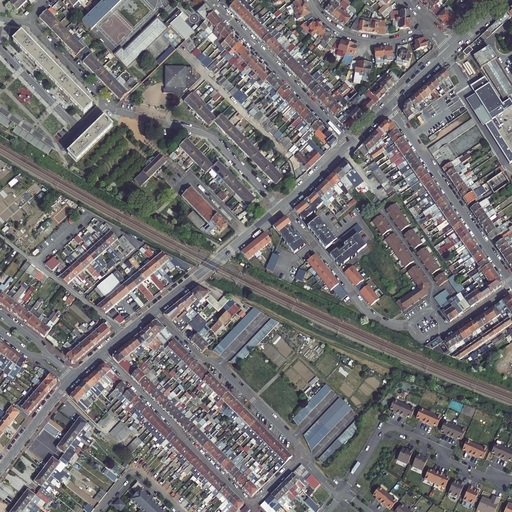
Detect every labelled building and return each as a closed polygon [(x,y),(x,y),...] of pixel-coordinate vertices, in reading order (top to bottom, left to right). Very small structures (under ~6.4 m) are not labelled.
[(16,0),(13,0),(9,4),(17,12),(22,6),(16,0)] [(78,2),(76,0),(66,0),(71,5),(69,8),(72,11),(75,9),(73,7),(78,2)] [(105,0),(83,22),(91,30),(122,0),(105,0)] [(237,0),(229,8),(233,12),(244,2),(244,1),(242,0),(237,0)] [(325,11),(332,16),(339,6),(339,5),(334,1),(333,0),(327,0),(326,1),(331,5),(325,11)] [(380,0),(379,1),(384,7),(378,12),(381,15),(383,13),(390,8),(387,4),(392,0),(380,0)] [(429,0),(423,6),(427,9),(428,8),(434,14),(439,9),(440,7),(433,1),(433,0),(429,0)] [(470,0),(464,6),(472,14),(487,0),(470,0)] [(294,13),(302,8),(303,10),(307,8),(308,8),(306,4),(305,4),(304,3),(302,2),(301,3),(300,1),(298,2),(298,1),(295,3),(293,5),(290,6),(290,7),(286,8),(290,16),(294,13)] [(233,12),(237,17),(244,10),(248,6),(244,2),(233,12)] [(241,21),(248,14),(253,9),(255,8),(251,4),(248,6),(244,10),(237,17),(241,21)] [(214,14),(206,6),(197,14),(205,22),(214,14)] [(339,6),(332,16),(338,21),(346,11),(339,6)] [(443,13),(439,9),(434,14),(443,23),(446,19),(447,20),(453,14),(453,13),(454,12),(448,7),(443,13)] [(294,13),(298,20),(304,17),(307,22),(312,18),(310,14),(307,8),(303,10),(302,8),(294,13)] [(392,11),(390,8),(383,13),(381,15),(383,18),(386,16),(392,11)] [(511,15),(511,8),(506,14),(508,16),(506,18),(504,16),(502,17),(505,22),(511,15)] [(45,25),(53,17),(56,14),(51,9),(47,11),(39,18),(45,25)] [(241,21),(245,25),(253,18),(257,14),(255,11),(253,9),(248,14),(241,21)] [(346,11),(338,21),(344,26),(352,16),(346,11)] [(409,12),(399,12),(393,12),(393,16),(392,17),(392,20),(395,20),(404,20),(404,22),(410,22),(410,17),(408,17),(409,12)] [(115,56),(127,68),(167,29),(171,26),(185,41),(188,38),(194,32),(185,22),(188,19),(183,14),(181,16),(178,13),(164,26),(158,19),(124,52),(124,51),(122,49),(115,56)] [(199,38),(200,36),(218,19),(214,14),(205,22),(196,31),(199,34),(197,36),(199,38)] [(459,19),(453,14),(447,20),(446,19),(443,23),(442,23),(445,26),(446,26),(447,26),(449,26),(450,26),(451,27),(459,19)] [(51,31),(59,23),(53,17),(45,25),(51,31)] [(368,33),(369,24),(370,21),(361,19),(358,17),(350,29),(354,31),(357,31),(359,32),(368,33)] [(502,17),(482,35),(486,40),(505,22),(502,17)] [(245,25),(249,29),(257,22),(253,18),(245,25)] [(249,29),(253,33),(261,26),(264,23),(260,18),(257,22),(249,29)] [(319,30),(322,27),(322,26),(320,25),(319,25),(317,23),(316,25),(313,23),(315,21),(312,18),(307,22),(300,26),(310,35),(311,36),(312,35),(317,29),(319,30)] [(148,27),(124,51),(124,52),(158,19),(157,19),(148,27)] [(205,41),(223,24),(218,19),(200,36),(205,41)] [(409,29),(410,22),(404,22),(404,20),(395,20),(395,29),(395,30),(398,31),(398,29),(399,29),(409,29)] [(369,24),(368,33),(376,34),(380,35),(384,35),(385,35),(384,28),(384,22),(370,21),(369,24)] [(65,30),(59,23),(51,31),(57,37),(65,30)] [(228,29),(223,24),(205,41),(210,47),(215,42),(228,29)] [(253,33),(257,37),(264,31),(261,26),(253,33)] [(63,43),(74,33),(68,27),(65,30),(57,37),(63,43)] [(264,31),(257,37),(261,42),(269,34),(273,31),(268,27),(264,31)] [(317,41),(319,42),(325,35),(324,35),(326,31),(322,27),(319,30),(317,29),(312,35),(318,40),(317,41)] [(127,68),(128,69),(168,30),(167,29),(127,68)] [(228,29),(215,42),(220,48),(234,34),(228,29)] [(265,46),(273,38),(271,37),(275,33),(273,31),(269,34),(261,42),(265,46)] [(325,46),(330,50),(331,49),(336,39),(334,37),(332,39),(329,37),(330,34),(329,33),(327,31),(326,31),(324,35),(325,35),(319,42),(320,43),(321,42),(322,43),(320,45),(323,49),(325,46)] [(13,42),(22,51),(40,69),(83,114),(92,106),(22,33),(21,34),(16,39),(13,42)] [(80,40),(74,33),(63,43),(70,50),(78,42),(80,40)] [(265,46),(269,50),(276,42),(275,41),(281,35),(278,33),(273,38),(265,46)] [(221,50),(223,52),(236,40),(234,38),(235,37),(235,36),(234,34),(220,48),(216,52),(217,54),(221,50)] [(192,44),(193,43),(188,38),(185,41),(182,44),(187,49),(192,44)] [(273,54),(280,46),(284,43),(280,39),(276,42),(269,50),(273,54)] [(345,57),(350,44),(345,42),(345,43),(342,42),(337,39),(336,39),(331,49),(338,51),(337,54),(344,56),(345,57)] [(423,39),(413,42),(414,47),(413,47),(415,52),(426,47),(423,39)] [(87,46),(80,40),(78,42),(84,49),(87,46)] [(226,57),(242,43),(240,41),(239,41),(238,43),(236,40),(223,52),(225,54),(222,57),(224,59),(226,57)] [(79,60),(90,49),(87,46),(84,49),(78,42),(70,50),(76,57),(79,60)] [(231,57),(233,59),(243,49),(242,47),(243,45),(243,44),(242,43),(226,57),(228,60),(231,57)] [(284,43),(280,46),(273,54),(277,57),(284,50),(282,49),(286,45),(284,43)] [(352,61),(353,58),(354,57),(357,48),(353,47),(353,45),(350,44),(345,57),(344,56),(343,59),(348,60),(349,59),(352,61)] [(400,52),(401,46),(397,47),(395,56),(397,56),(396,62),(397,62),(402,63),(402,62),(407,63),(407,60),(409,60),(410,56),(409,55),(409,54),(400,52)] [(156,63),(159,66),(175,51),(172,47),(156,63)] [(284,50),(277,57),(280,61),(288,54),(291,51),(292,50),(288,47),(284,50)] [(469,47),(462,53),(466,57),(472,51),(469,47)] [(374,50),(374,58),(374,64),(383,63),(383,61),(382,48),(379,48),(379,50),(374,50)] [(387,48),(382,48),(383,61),(391,61),(391,48),(387,48)] [(511,97),(511,96),(511,95),(511,89),(494,61),(496,60),(489,48),(473,58),(481,70),(483,68),(503,101),(507,99),(509,101),(511,106),(511,108),(499,116),(500,116),(492,121),(499,133),(511,153),(511,97)] [(88,69),(97,61),(90,55),(93,53),(90,49),(79,60),(82,63),(88,69)] [(192,54),(197,59),(202,55),(197,49),(192,54)] [(243,49),(233,59),(237,63),(249,51),(248,49),(247,49),(246,51),(243,49)] [(284,65),(292,58),(297,53),(298,52),(296,49),(294,52),(292,50),(291,51),(288,54),(280,61),(284,65)] [(251,52),(249,51),(237,63),(239,65),(242,62),(244,64),(251,56),(249,55),(251,53),(251,52)] [(99,59),(93,53),(90,55),(97,61),(99,59)] [(297,53),(292,58),(284,65),(288,69),(299,58),(301,57),(297,53)] [(202,65),(207,60),(202,55),(197,59),(202,65)] [(245,71),(257,59),(256,57),(255,57),(253,59),(251,56),(244,64),(241,67),(245,71)] [(213,61),(210,57),(207,60),(202,65),(206,69),(211,64),(210,63),(213,61)] [(292,73),(299,66),(303,62),(299,58),(288,69),(292,73)] [(258,60),(257,59),(245,71),(249,75),(259,65),(257,63),(258,61),(258,60)] [(511,89),(511,84),(496,60),(494,61),(511,89)] [(88,69),(95,76),(103,68),(97,61),(88,69)] [(353,78),(361,80),(364,63),(356,62),(353,61),(351,65),(348,71),(354,73),(353,78)] [(216,62),(208,70),(210,72),(218,65),(216,62)] [(292,73),(295,77),(303,70),(306,66),(303,62),(299,66),(292,73)] [(364,63),(361,80),(368,81),(370,65),(364,63)] [(101,82),(111,72),(114,69),(111,66),(108,68),(106,65),(103,68),(95,76),(101,82)] [(252,79),(265,67),(264,66),(262,66),(261,67),(259,65),(249,75),(252,79)] [(299,81),(307,74),(305,72),(308,70),(307,69),(308,68),(306,66),(303,70),(295,77),(299,81)] [(192,68),(166,67),(166,83),(164,83),(164,89),(163,89),(163,93),(174,94),(179,99),(198,81),(192,76),(192,68)] [(220,71),(216,67),(211,72),(215,76),(220,71)] [(252,79),(256,83),(267,73),(265,71),(266,70),(266,68),(265,67),(252,79)] [(501,102),(503,101),(483,68),(481,70),(501,102)] [(454,89),(446,75),(443,70),(438,75),(444,83),(446,81),(449,86),(448,88),(450,92),(454,89)] [(454,70),(446,75),(454,89),(461,100),(469,96),(454,70)] [(107,88),(117,79),(111,72),(101,82),(107,88)] [(259,88),(273,75),(271,73),(270,74),(269,75),(267,73),(256,83),(259,86),(258,87),(259,88)] [(390,89),(399,80),(392,73),(386,79),(383,76),(380,79),(390,89)] [(299,81),(303,85),(310,78),(307,74),(299,81)] [(318,78),(314,74),(310,78),(303,85),(307,89),(314,82),(317,79),(318,78)] [(277,79),(273,75),(259,88),(261,90),(260,91),(262,93),(263,93),(277,79)] [(432,80),(442,90),(446,95),(450,92),(448,88),(444,83),(438,75),(432,80)] [(218,82),(221,86),(226,81),(223,77),(218,82)] [(307,89),(311,93),(318,86),(322,82),(320,80),(318,78),(317,79),(314,82),(307,89)] [(113,94),(123,85),(117,79),(107,88),(113,94)] [(269,95),(281,83),(277,79),(263,93),(264,94),(263,96),(266,98),(269,95)] [(385,94),(390,89),(380,79),(377,81),(381,85),(379,86),(376,83),(375,84),(385,94)] [(435,91),(438,94),(442,90),(432,80),(428,83),(435,91)] [(226,89),(230,85),(226,81),(221,86),(225,90),(226,89)] [(311,93),(315,97),(322,90),(322,89),(324,87),(325,87),(326,86),(322,82),(318,86),(311,93)] [(113,94),(119,101),(127,94),(126,92),(128,90),(126,88),(127,86),(125,83),(123,85),(113,94)] [(262,109),(273,99),(285,87),(281,83),(269,95),(271,97),(260,107),(262,109)] [(431,95),(433,98),(436,96),(433,93),(435,91),(428,83),(424,87),(431,95)] [(378,102),(385,94),(375,84),(373,85),(375,87),(372,90),(371,88),(367,91),(378,102)] [(315,97),(318,101),(328,91),(329,90),(326,86),(325,87),(324,87),(322,89),(322,90),(315,97)] [(277,103),(289,91),(285,87),(273,99),(277,103)] [(420,91),(427,99),(431,95),(424,87),(420,91)] [(239,92),(235,88),(230,93),(233,97),(239,92)] [(322,105),(326,108),(337,98),(340,94),(339,92),(337,90),(333,94),(332,95),(329,98),(322,105)] [(274,106),(278,110),(292,95),(289,91),(277,103),(274,106)] [(322,105),(329,98),(332,95),(328,91),(318,101),(322,105)] [(373,106),(378,102),(367,91),(363,96),(366,99),(369,101),(373,106)] [(416,94),(423,102),(426,105),(430,101),(427,99),(420,91),(416,94)] [(190,108),(198,100),(200,98),(195,92),(193,95),(192,94),(184,102),(190,108)] [(242,95),(239,92),(233,97),(236,100),(242,95)] [(242,105),(249,98),(245,94),(238,101),(242,105)] [(412,98),(419,106),(423,102),(416,94),(412,98)] [(292,95),(278,110),(277,110),(281,114),(296,99),(292,95)] [(369,101),(366,99),(363,96),(360,99),(358,97),(356,95),(354,96),(348,102),(363,116),(371,109),(373,106),(369,101)] [(204,107),(207,104),(200,98),(198,100),(190,108),(196,114),(204,107)] [(330,113),(341,102),(337,98),(326,108),(330,113)] [(419,106),(412,98),(408,101),(413,107),(416,110),(419,113),(423,110),(421,108),(419,106)] [(289,113),(300,103),(296,99),(281,114),(283,116),(285,118),(289,113)] [(330,113),(334,117),(341,110),(342,108),(345,105),(342,101),(341,102),(330,113)] [(413,107),(408,101),(404,105),(403,112),(403,113),(408,121),(419,113),(416,110),(411,112),(410,112),(411,108),(413,107)] [(355,124),(363,116),(348,102),(345,105),(342,108),(341,110),(348,117),(350,120),(355,124)] [(289,121),(303,106),(300,103),(289,113),(285,118),(282,120),(286,124),(289,121)] [(202,121),(210,113),(213,110),(207,104),(204,107),(196,114),(202,121)] [(296,122),(307,111),(303,106),(289,121),(291,123),(294,120),(296,122)] [(258,112),(255,109),(250,113),(253,117),(258,112)] [(347,119),(348,117),(341,110),(334,117),(347,130),(349,130),(355,124),(350,120),(348,122),(344,119),(345,117),(347,119)] [(296,122),(289,128),(291,130),(293,127),(294,129),(295,127),(296,129),(311,115),(307,111),(296,122)] [(262,117),(263,116),(259,112),(258,112),(253,117),(258,122),(263,118),(262,117)] [(212,124),(214,122),(217,120),(210,113),(202,121),(209,127),(212,124)] [(0,122),(7,128),(11,123),(0,114),(0,122)] [(214,122),(220,129),(228,121),(221,115),(217,120),(214,122)] [(296,129),(300,133),(305,128),(315,118),(311,115),(296,129)] [(267,120),(263,116),(262,117),(263,118),(258,122),(261,125),(267,120)] [(76,162),(113,127),(104,118),(95,127),(77,145),(68,154),(76,162)] [(318,122),(315,118),(305,128),(300,133),(304,137),(318,122)] [(267,120),(261,125),(265,129),(271,124),(267,120)] [(443,141),(446,139),(449,137),(451,135),(454,133),(457,131),(459,130),(462,128),(465,126),(467,124),(470,122),(473,120),(470,122),(467,124),(464,126),(462,127),(459,129),(456,131),(454,133),(451,135),(448,136),(446,138),(443,140),(440,142),(437,144),(435,146),(438,144),(440,142),(443,141)] [(439,151),(441,150),(444,148),(447,146),(449,144),(452,142),(455,140),(458,139),(460,137),(462,135),(463,135),(466,133),(468,131),(471,129),(474,127),(476,126),(473,120),(470,122),(467,124),(465,126),(462,128),(459,130),(457,131),(454,133),(451,135),(449,137),(446,139),(443,141),(440,142),(438,144),(435,146),(439,151)] [(220,129),(226,135),(234,128),(228,121),(220,129)] [(499,133),(492,121),(487,124),(494,136),(499,133)] [(318,122),(304,137),(308,141),(323,127),(318,122)] [(389,134),(396,129),(392,123),(384,123),(375,132),(380,137),(386,132),(387,134),(389,134)] [(271,124),(265,129),(269,133),(275,127),(271,124)] [(242,131),(237,125),(234,128),(240,134),(242,131)] [(13,132),(18,135),(48,155),(52,149),(17,126),(13,132)] [(279,131),(275,127),(269,133),(273,137),(279,131)] [(226,135),(232,141),(240,134),(234,128),(226,135)] [(388,136),(391,140),(400,135),(397,130),(388,136)] [(277,140),(282,135),(279,131),(273,137),(277,140)] [(326,144),(330,149),(336,143),(336,140),(326,131),(322,135),(319,132),(315,136),(324,146),(326,144)] [(381,139),(380,137),(375,132),(371,136),(382,146),(383,146),(383,144),(383,143),(383,141),(381,139)] [(232,141),(239,147),(246,140),(251,136),(248,133),(246,134),(243,137),(240,134),(232,141)] [(277,140),(281,144),(286,139),(282,135),(277,140)] [(391,140),(394,145),(403,139),(400,135),(391,140)] [(437,162),(442,170),(458,159),(456,155),(464,149),(469,146),(462,135),(460,137),(458,139),(455,140),(452,142),(449,144),(447,146),(444,148),(441,150),(439,151),(441,154),(444,157),(437,162)] [(382,146),(371,136),(367,139),(374,147),(375,147),(377,148),(378,148),(379,148),(381,147),(382,146)] [(290,142),(287,138),(286,139),(281,144),(284,148),(290,142)] [(184,153),(192,145),(187,139),(179,147),(184,153)] [(374,147),(367,139),(358,149),(365,156),(368,153),(374,147)] [(390,154),(406,143),(403,139),(394,145),(391,146),(390,147),(387,149),(390,154)] [(239,147),(245,154),(252,146),(246,140),(239,147)] [(245,154),(251,160),(261,150),(262,150),(263,148),(257,142),(255,143),(252,146),(245,154)] [(284,148),(288,152),(294,146),(290,142),(284,148)] [(381,147),(384,151),(390,147),(390,146),(387,143),(387,142),(386,143),(383,146),(382,146),(381,147)] [(305,162),(306,161),(300,154),(306,149),(309,146),(306,143),(293,156),(306,172),(311,168),(305,162)] [(393,158),(408,147),(406,143),(390,154),(393,158)] [(190,158),(198,150),(192,145),(184,153),(190,158)] [(429,151),(432,156),(439,152),(435,146),(429,151)] [(251,160),(257,166),(265,159),(267,156),(275,149),(272,147),(265,154),(261,150),(251,160)] [(376,149),(377,148),(375,147),(374,147),(368,153),(370,155),(377,150),(376,149)] [(378,148),(377,148),(376,149),(377,150),(370,155),(373,159),(384,151),(381,147),(379,148),(378,148)] [(402,157),(411,151),(408,147),(393,158),(396,162),(402,157)] [(319,149),(306,161),(305,162),(311,168),(324,154),(319,149)] [(190,158),(195,163),(203,156),(198,150),(190,158)] [(405,161),(414,155),(411,151),(402,157),(404,159),(399,162),(400,163),(398,164),(399,166),(405,161)] [(149,178),(167,161),(160,154),(156,158),(146,167),(143,171),(134,179),(141,186),(149,178)] [(408,166),(417,159),(414,155),(405,161),(408,166)] [(442,170),(446,176),(458,167),(471,159),(468,155),(460,161),(458,159),(442,170)] [(195,163),(200,169),(208,161),(203,156),(195,163)] [(146,167),(156,158),(156,157),(155,157),(154,157),(153,157),(152,158),(151,158),(150,158),(150,159),(149,159),(149,160),(148,160),(148,161),(147,161),(147,162),(146,163),(146,164),(146,165),(146,166),(146,167)] [(264,173),(271,165),(265,159),(257,166),(264,173)] [(405,174),(420,164),(417,159),(408,166),(404,168),(402,170),(405,174)] [(362,179),(346,160),(338,168),(345,177),(352,185),(353,186),(362,179)] [(206,174),(210,170),(214,166),(208,161),(200,169),(206,174)] [(214,178),(224,169),(218,162),(214,166),(210,170),(211,171),(209,173),(214,179),(214,178)] [(407,178),(422,168),(420,164),(405,174),(407,178)] [(270,179),(277,172),(274,169),(271,165),(264,173),(270,179)] [(446,176),(449,181),(465,170),(469,167),(468,165),(460,170),(458,167),(446,176)] [(346,190),(349,194),(352,192),(349,187),(352,185),(345,177),(338,168),(333,174),(346,190)] [(410,182),(425,172),(422,168),(407,178),(410,182)] [(221,184),(223,182),(230,175),(224,169),(214,178),(221,184)] [(270,179),(276,186),(286,176),(279,170),(277,172),(270,179)] [(449,181),(453,185),(470,173),(469,171),(467,173),(465,170),(449,181)] [(505,171),(487,184),(491,190),(494,194),(511,182),(505,171)] [(413,186),(428,176),(425,172),(410,182),(413,186)] [(453,185),(456,190),(467,182),(465,179),(470,176),(472,175),(470,173),(453,185)] [(333,174),(329,178),(342,192),(342,193),(346,190),(333,174)] [(17,175),(8,183),(10,187),(20,179),(17,175)] [(223,182),(229,188),(237,181),(230,175),(223,182)] [(428,176),(413,186),(412,187),(416,194),(417,193),(433,182),(428,176)] [(342,192),(329,178),(325,182),(338,195),(342,192)] [(353,186),(355,189),(364,182),(362,179),(353,186)] [(456,190),(460,195),(471,188),(468,184),(473,180),(472,179),(467,182),(456,190)] [(229,188),(235,195),(243,188),(237,181),(229,188)] [(223,182),(221,184),(227,190),(229,188),(223,182)] [(338,195),(325,182),(321,186),(334,199),(336,197),(337,199),(339,197),(338,195)] [(435,186),(433,182),(417,193),(420,197),(435,186)] [(460,195),(463,200),(481,188),(478,183),(476,184),(471,188),(460,195)] [(487,192),(488,193),(491,190),(487,184),(481,188),(463,200),(467,207),(478,200),(477,199),(487,192)] [(334,199),(321,186),(317,190),(330,203),(334,199)] [(438,191),(435,186),(420,197),(416,200),(417,202),(418,201),(420,203),(438,191)] [(181,197),(195,210),(208,224),(217,215),(191,187),(181,197)] [(235,195),(229,188),(227,190),(234,197),(235,195)] [(242,201),(249,194),(243,188),(235,195),(242,201)] [(330,203),(317,190),(313,194),(322,204),(325,207),(330,203)] [(438,191),(420,203),(418,205),(419,207),(424,204),(424,203),(426,205),(428,204),(441,195),(438,191)] [(242,201),(248,208),(256,200),(249,194),(242,201)] [(307,199),(294,210),(303,222),(312,214),(313,215),(317,212),(315,209),(315,207),(317,209),(322,204),(313,194),(309,198),(310,198),(308,201),(307,199)] [(429,209),(431,208),(444,199),(441,195),(428,204),(429,206),(426,208),(428,210),(429,209)] [(444,199),(431,208),(433,210),(431,212),(432,213),(447,203),(444,199)] [(470,210),(474,216),(485,208),(487,206),(490,205),(486,199),(481,203),(470,210)] [(436,216),(450,207),(447,203),(432,213),(428,216),(429,217),(423,222),(425,224),(436,216)] [(395,204),(386,210),(388,213),(388,212),(389,214),(389,215),(393,220),(395,222),(394,222),(397,227),(398,226),(399,228),(398,228),(401,232),(410,225),(395,204)] [(474,216),(477,221),(485,215),(495,208),(494,206),(489,209),(490,210),(487,211),(485,208),(474,216)] [(452,211),(450,207),(436,216),(438,218),(433,221),(435,223),(440,220),(452,211)] [(440,226),(455,215),(452,211),(440,220),(442,222),(439,224),(440,226)] [(205,224),(193,212),(187,217),(199,229),(205,224)] [(220,232),(227,225),(217,215),(208,224),(210,226),(206,231),(204,228),(203,227),(200,230),(208,234),(215,227),(220,232)] [(383,218),(381,215),(372,221),(382,236),(391,229),(389,227),(388,226),(388,225),(384,219),(384,220),(383,218)] [(443,230),(458,220),(455,215),(440,226),(443,230)] [(485,215),(477,221),(481,226),(494,216),(493,215),(488,219),(485,215)] [(481,226),(484,231),(496,223),(498,221),(494,216),(481,226)] [(285,218),(273,227),(281,237),(284,235),(286,238),(283,241),(286,245),(287,244),(294,254),(305,245),(295,231),(292,233),(291,231),(294,229),(285,218)] [(307,227),(321,244),(322,244),(323,244),(324,244),(331,238),(331,237),(331,236),(331,235),(318,219),(307,227)] [(448,233),(452,230),(461,224),(458,220),(443,230),(445,233),(446,234),(448,233)] [(484,231),(488,236),(507,223),(507,222),(506,220),(500,224),(500,225),(498,227),(496,223),(484,231)] [(95,225),(97,227),(103,233),(106,236),(110,240),(114,236),(111,232),(109,231),(104,226),(100,223),(98,222),(95,225)] [(491,241),(495,247),(508,238),(511,235),(511,226),(507,230),(505,228),(508,225),(507,223),(488,236),(491,241)] [(461,224),(452,230),(453,232),(449,235),(450,235),(448,237),(449,238),(464,228),(461,224)] [(342,249),(331,257),(341,270),(351,262),(352,262),(359,256),(358,256),(368,248),(359,237),(364,233),(359,226),(341,241),(347,249),(344,252),(342,249)] [(97,227),(93,230),(96,233),(102,240),(106,244),(110,240),(106,236),(103,233),(97,227)] [(449,238),(448,239),(451,243),(438,252),(440,256),(461,242),(469,236),(464,228),(449,238)] [(413,229),(403,236),(405,238),(406,238),(407,239),(406,240),(410,246),(411,245),(412,247),(413,250),(422,243),(413,229)] [(85,237),(98,251),(102,247),(98,243),(92,237),(89,233),(88,232),(84,235),(85,236),(85,237)] [(102,240),(96,233),(92,237),(98,243),(102,247),(106,244),(102,240)] [(272,242),(265,233),(259,238),(266,247),(272,242)] [(396,236),(394,233),(385,240),(405,268),(414,262),(412,259),(411,259),(410,258),(411,257),(407,251),(406,252),(405,250),(406,250),(402,245),(400,244),(401,243),(397,238),(396,238),(395,236),(396,236)] [(18,243),(21,239),(14,235),(12,240),(18,243)] [(91,250),(94,254),(98,251),(85,237),(85,236),(82,239),(86,243),(85,244),(86,245),(91,250)] [(127,251),(125,249),(123,246),(118,241),(114,236),(110,240),(117,248),(119,246),(124,251),(123,253),(126,257),(130,254),(127,251)] [(322,244),(321,244),(327,252),(338,243),(331,236),(331,237),(331,238),(324,244),(323,244),(322,244)] [(463,246),(472,240),(469,236),(461,242),(462,244),(458,247),(459,248),(456,249),(457,250),(463,246)] [(266,247),(259,238),(253,243),(260,251),(266,247)] [(495,247),(498,251),(511,242),(511,241),(511,238),(509,240),(508,238),(495,247)] [(117,253),(115,250),(117,248),(110,240),(106,244),(109,248),(113,251),(114,252),(115,254),(117,253)] [(460,254),(462,253),(475,244),(472,240),(463,246),(465,248),(461,251),(462,252),(459,253),(460,254)] [(498,251),(501,256),(510,249),(511,248),(511,244),(511,242),(498,251)] [(253,243),(247,247),(254,256),(260,251),(253,243)] [(81,247),(87,254),(90,258),(94,254),(91,250),(86,245),(85,244),(84,244),(81,247)] [(102,247),(105,251),(113,260),(117,256),(116,255),(115,254),(114,252),(113,251),(109,248),(106,244),(102,247)] [(465,257),(478,248),(475,244),(462,253),(464,255),(462,255),(463,257),(462,257),(463,259),(465,257)] [(80,254),(87,261),(90,258),(87,254),(81,247),(80,246),(76,250),(80,254)] [(103,261),(105,259),(101,255),(105,251),(102,247),(98,251),(94,254),(105,266),(106,264),(103,261)] [(247,247),(241,252),(248,261),(254,256),(247,247)] [(425,247),(416,254),(418,257),(419,256),(420,258),(419,258),(423,264),(424,263),(425,265),(424,265),(428,270),(429,270),(430,272),(429,272),(431,275),(440,269),(425,247)] [(150,263),(154,259),(146,252),(142,248),(139,250),(150,260),(149,261),(150,263)] [(481,252),(478,248),(465,257),(467,260),(465,261),(466,263),(481,252)] [(158,264),(166,257),(162,253),(160,255),(158,253),(155,256),(148,249),(146,252),(154,259),(158,264)] [(505,261),(511,256),(511,251),(511,252),(510,249),(501,256),(505,261)] [(75,259),(81,266),(87,261),(80,254),(76,250),(74,251),(76,253),(75,254),(75,253),(72,256),(75,259)] [(471,265),(483,256),(481,252),(466,263),(469,267),(471,265)] [(109,271),(106,268),(105,266),(94,254),(90,258),(103,271),(104,270),(106,273),(109,271)] [(72,267),(76,271),(81,266),(75,259),(72,256),(71,255),(66,260),(72,267)] [(315,255),(307,262),(330,291),(333,289),(341,300),(347,295),(315,255)] [(173,258),(168,256),(166,257),(158,264),(161,268),(164,271),(165,270),(165,269),(167,267),(171,271),(177,266),(187,272),(190,268),(174,259),(174,260),(173,258)] [(471,270),(471,271),(486,260),(483,256),(471,265),(473,268),(471,270)] [(53,257),(45,265),(52,271),(57,267),(60,264),(58,262),(55,259),(53,257)] [(96,271),(99,274),(103,271),(90,258),(87,261),(96,271)] [(133,266),(138,273),(142,270),(132,258),(129,261),(133,266)] [(158,264),(154,259),(150,263),(146,266),(149,271),(158,264)] [(70,276),(76,271),(72,267),(69,270),(60,260),(58,262),(60,264),(66,272),(70,276)] [(106,268),(109,271),(116,265),(112,260),(108,264),(109,266),(106,268)] [(467,281),(490,265),(486,260),(471,271),(472,273),(465,278),(467,281)] [(85,270),(87,268),(95,277),(96,275),(98,278),(100,276),(99,274),(96,271),(87,261),(81,266),(85,270)] [(125,264),(129,269),(134,276),(130,279),(134,284),(141,277),(138,273),(133,266),(129,261),(125,264)] [(21,269),(26,272),(30,266),(26,263),(21,269)] [(57,277),(63,282),(70,276),(66,272),(60,264),(57,267),(63,272),(57,277)] [(157,271),(161,268),(158,264),(149,271),(153,275),(157,271)] [(30,266),(26,272),(30,275),(35,269),(30,266)] [(85,278),(87,276),(83,272),(85,270),(81,266),(76,271),(84,281),(87,284),(90,287),(93,285),(88,279),(87,280),(85,278)] [(142,270),(138,273),(141,277),(149,271),(146,266),(142,270)] [(396,303),(402,311),(406,308),(406,309),(412,305),(411,305),(413,304),(419,300),(420,298),(421,299),(427,295),(429,286),(425,281),(427,280),(425,277),(424,278),(423,276),(424,276),(420,270),(419,270),(418,269),(418,268),(417,266),(408,272),(418,287),(396,303)] [(162,277),(163,276),(166,274),(164,271),(161,268),(157,271),(162,277)] [(354,268),(346,275),(372,308),(381,301),(370,288),(367,290),(363,284),(365,282),(354,268)] [(35,278),(39,273),(35,269),(30,275),(34,279),(35,278)] [(299,270),(295,280),(301,283),(306,273),(299,270)] [(76,271),(70,276),(74,280),(77,283),(79,285),(83,282),(84,281),(76,271)] [(113,275),(122,286),(126,283),(117,271),(113,275)] [(164,289),(153,275),(149,271),(141,277),(145,281),(150,277),(153,280),(152,281),(161,291),(164,289)] [(477,291),(483,299),(485,298),(482,293),(483,293),(481,291),(482,290),(483,289),(499,279),(493,271),(480,279),(476,282),(479,286),(478,286),(480,290),(477,291)] [(35,278),(39,281),(40,281),(43,276),(39,273),(35,278)] [(443,273),(434,279),(436,282),(436,281),(437,283),(439,286),(448,280),(448,279),(443,273)] [(106,299),(122,286),(113,275),(112,274),(97,288),(104,296),(106,299)] [(166,274),(163,276),(170,284),(173,282),(166,274)] [(448,280),(458,295),(459,294),(460,293),(464,290),(455,276),(454,275),(448,279),(448,280)] [(70,276),(63,282),(71,288),(77,283),(74,280),(70,276)] [(134,284),(137,288),(141,284),(145,281),(141,277),(134,284)] [(0,287),(0,296),(6,289),(13,280),(10,278),(4,286),(2,285),(0,287)] [(126,283),(122,286),(126,290),(134,284),(130,279),(126,283)] [(484,292),(488,290),(491,294),(502,286),(502,284),(499,279),(483,289),(484,290),(483,291),(484,292)] [(126,290),(129,294),(132,292),(137,288),(134,284),(126,290)] [(141,284),(137,288),(149,301),(153,298),(149,292),(148,293),(141,284)] [(126,290),(122,286),(106,299),(113,308),(129,294),(126,290)] [(10,292),(10,293),(1,305),(5,308),(15,295),(19,290),(14,287),(10,292)] [(15,295),(5,308),(10,312),(22,295),(20,293),(23,290),(20,288),(19,290),(15,295)] [(104,296),(97,288),(95,290),(102,298),(104,296)] [(200,288),(197,288),(190,294),(201,305),(206,301),(210,297),(207,295),(209,294),(200,288)] [(470,291),(467,294),(475,305),(479,302),(473,293),(470,289),(469,289),(468,288),(467,289),(468,290),(470,291)] [(6,289),(0,296),(0,304),(1,305),(10,293),(10,292),(6,289)] [(22,295),(10,312),(14,314),(31,292),(29,290),(25,296),(23,294),(22,295)] [(434,298),(440,307),(442,306),(443,305),(445,303),(448,302),(452,299),(446,290),(434,298)] [(462,296),(464,299),(470,308),(475,305),(467,294),(464,290),(460,293),(461,295),(463,293),(464,295),(462,296)] [(477,291),(473,293),(479,302),(483,299),(477,291)] [(31,292),(14,314),(18,318),(28,306),(29,304),(27,303),(34,294),(31,292)] [(201,305),(190,294),(186,297),(193,303),(194,302),(203,310),(205,308),(201,305)] [(72,302),(74,300),(70,296),(65,302),(70,305),(72,302)] [(193,303),(186,297),(182,300),(198,315),(200,313),(197,311),(199,309),(193,303)] [(502,302),(505,307),(511,302),(511,297),(509,297),(502,302)] [(137,298),(137,299),(134,301),(141,308),(143,306),(137,298)] [(97,307),(105,314),(113,308),(106,299),(97,307)] [(448,302),(452,308),(458,316),(462,314),(454,302),(452,299),(448,302)] [(458,299),(454,302),(462,314),(466,311),(460,302),(458,299)] [(198,315),(182,300),(178,303),(195,319),(198,315)] [(234,305),(235,304),(231,300),(229,301),(227,303),(225,305),(222,308),(226,313),(234,305)] [(41,304),(38,302),(36,304),(32,309),(22,321),(27,325),(37,312),(35,311),(41,304)] [(494,307),(498,313),(505,307),(502,302),(494,307)] [(511,302),(505,307),(498,313),(501,317),(503,315),(502,313),(504,312),(505,314),(511,309),(511,302)] [(195,319),(178,303),(173,307),(179,313),(177,314),(189,325),(195,319)] [(223,327),(239,310),(234,305),(226,313),(210,330),(214,333),(222,325),(223,327)] [(454,319),(448,311),(445,306),(443,305),(442,306),(445,309),(442,312),(450,322),(454,319)] [(28,306),(18,318),(22,321),(32,309),(28,306)] [(173,307),(164,315),(181,333),(189,325),(177,314),(179,313),(173,307)] [(494,307),(490,310),(498,321),(498,322),(500,325),(503,323),(504,322),(502,318),(501,317),(498,313),(494,307)] [(254,308),(212,352),(219,356),(261,313),(254,308)] [(458,316),(452,308),(448,311),(454,319),(458,316)] [(508,319),(511,316),(511,309),(505,314),(507,316),(504,318),(504,317),(502,318),(504,322),(508,319)] [(498,321),(490,310),(486,312),(492,321),(494,320),(497,324),(495,325),(496,327),(497,326),(500,325),(498,322),(498,321)] [(27,325),(31,328),(40,316),(41,316),(37,312),(27,325)] [(45,319),(36,331),(40,335),(50,322),(56,314),(54,312),(48,320),(46,318),(45,319)] [(58,312),(56,314),(50,322),(40,335),(45,338),(46,337),(48,334),(52,329),(55,325),(59,319),(57,318),(60,313),(58,312)] [(492,321),(486,312),(482,315),(488,324),(490,323),(492,325),(494,323),(492,321)] [(198,315),(195,319),(189,325),(198,334),(202,329),(203,328),(207,324),(198,315)] [(482,315),(478,318),(484,327),(488,324),(482,315)] [(40,316),(31,328),(36,331),(45,319),(40,316)] [(474,321),(480,330),(480,329),(484,327),(478,318),(474,321)] [(235,358),(230,362),(237,366),(238,366),(240,363),(243,360),(246,357),(249,354),(252,351),(255,348),(258,345),(261,342),(264,339),(267,336),(270,333),(273,330),(275,327),(279,324),(278,323),(272,319),(270,322),(267,325),(264,328),(261,331),(258,334),(255,337),(252,340),(249,343),(246,346),(243,349),(240,352),(238,355),(235,358)] [(503,323),(506,328),(511,324),(511,323),(510,321),(508,319),(504,322),(503,323)] [(475,332),(476,332),(480,330),(474,321),(469,324),(475,332)] [(106,336),(110,333),(108,329),(104,325),(102,327),(98,322),(96,324),(96,325),(106,336)] [(151,325),(159,334),(164,329),(157,322),(154,322),(153,323),(151,325)] [(497,326),(501,332),(506,328),(503,323),(500,325),(497,326)] [(475,332),(469,324),(465,327),(471,335),(473,338),(477,335),(476,332),(475,332)] [(96,325),(92,328),(92,329),(94,330),(102,340),(106,336),(96,325)] [(153,335),(155,337),(159,334),(151,325),(149,327),(147,328),(153,335)] [(222,325),(214,333),(216,335),(224,327),(223,327),(222,325)] [(87,339),(94,347),(98,343),(88,332),(87,331),(84,328),(81,326),(79,328),(84,332),(89,337),(87,339)] [(501,332),(497,326),(496,327),(492,330),(495,335),(501,332)] [(207,333),(210,330),(208,327),(205,330),(204,331),(202,329),(198,334),(197,334),(190,342),(195,346),(207,333)] [(465,327),(461,330),(467,338),(469,341),(471,340),(469,337),(471,335),(465,327)] [(88,332),(98,343),(102,340),(94,330),(92,329),(92,328),(88,332)] [(142,332),(149,338),(153,335),(147,328),(146,329),(145,330),(142,332)] [(164,329),(159,334),(167,342),(172,337),(164,329)] [(467,347),(469,345),(471,344),(469,341),(467,338),(461,330),(457,332),(467,347)] [(495,335),(492,330),(488,333),(486,334),(490,339),(495,335)] [(78,338),(89,351),(94,347),(87,339),(84,335),(82,337),(76,331),(74,333),(78,338)] [(138,336),(145,342),(149,338),(142,332),(140,334),(138,336)] [(457,332),(453,335),(463,350),(464,349),(467,347),(457,332)] [(206,338),(209,335),(207,333),(195,346),(198,350),(208,340),(206,338)] [(167,342),(159,334),(155,337),(164,345),(167,342)] [(490,339),(486,334),(484,335),(482,336),(481,337),(480,338),(484,343),(490,339)] [(448,338),(458,353),(459,353),(463,350),(453,335),(448,338)] [(133,339),(140,346),(145,342),(138,336),(136,337),(133,339)] [(155,337),(151,341),(159,348),(160,349),(162,347),(164,345),(155,337)] [(207,348),(214,341),(210,337),(208,340),(198,350),(202,353),(207,348)] [(439,337),(424,347),(451,358),(458,353),(448,338),(443,342),(439,337)] [(78,347),(85,354),(89,351),(78,338),(74,342),(75,343),(78,347)] [(478,339),(475,342),(479,347),(484,343),(480,338),(478,339)] [(129,342),(136,349),(140,346),(133,339),(131,341),(129,342)] [(167,354),(178,343),(176,342),(175,340),(170,344),(165,349),(162,352),(166,356),(167,354)] [(159,348),(151,341),(147,345),(148,346),(153,350),(154,352),(157,349),(159,348)] [(68,342),(63,346),(66,349),(76,361),(81,358),(71,346),(68,343),(68,342)] [(125,345),(132,352),(136,349),(129,342),(128,344),(125,345)] [(479,347),(475,342),(471,344),(469,345),(473,351),(479,347)] [(81,358),(85,354),(78,347),(75,343),(71,346),(81,358)] [(170,358),(182,347),(180,345),(178,343),(167,354),(170,358)] [(4,345),(0,350),(0,359),(9,348),(4,345)] [(121,349),(128,356),(132,352),(125,345),(124,347),(121,349)] [(464,349),(467,355),(473,351),(469,345),(467,347),(464,349)] [(71,364),(73,364),(76,361),(66,349),(63,346),(61,348),(64,351),(62,353),(71,364)] [(144,350),(140,346),(136,349),(142,355),(145,351),(144,350)] [(174,362),(185,350),(183,349),(182,347),(170,358),(174,362)] [(9,348),(0,359),(0,361),(4,364),(13,352),(9,348)] [(117,352),(124,359),(128,356),(121,349),(120,350),(117,352)] [(463,350),(459,353),(462,358),(467,355),(464,349),(463,350)] [(178,365),(189,354),(187,352),(185,350),(174,362),(173,362),(177,366),(178,365)] [(4,372),(18,355),(13,352),(4,364),(0,369),(4,372)] [(112,358),(118,364),(124,359),(117,352),(115,354),(112,356),(112,358)] [(136,357),(132,352),(128,356),(132,360),(134,362),(136,360),(137,361),(138,359),(138,358),(136,357)] [(182,368),(192,358),(190,356),(189,354),(178,365),(179,367),(177,370),(177,371),(178,372),(182,368)] [(9,375),(22,358),(18,355),(4,372),(4,373),(8,377),(9,375)] [(25,363),(27,362),(22,358),(9,375),(14,379),(16,376),(19,372),(22,368),(25,363)] [(186,371),(196,361),(194,359),(192,358),(182,368),(186,371)] [(128,363),(124,359),(118,364),(131,377),(137,371),(129,364),(128,363)] [(192,372),(199,364),(197,363),(196,361),(186,371),(182,375),(184,377),(187,374),(186,374),(187,372),(188,373),(189,375),(192,372)] [(139,366),(136,368),(131,362),(129,364),(137,371),(139,369),(140,368),(139,366)] [(193,378),(203,368),(201,366),(199,364),(192,372),(189,375),(186,378),(187,379),(191,376),(193,378)] [(99,368),(105,375),(110,370),(105,365),(103,365),(101,366),(99,368)] [(53,386),(56,383),(56,380),(45,371),(40,369),(38,368),(35,371),(37,372),(38,373),(41,376),(46,380),(53,386)] [(101,379),(105,375),(99,368),(97,370),(95,372),(101,379)] [(193,384),(206,371),(204,370),(203,368),(193,378),(195,380),(192,383),(193,384)] [(142,373),(139,369),(137,371),(131,377),(133,379),(135,381),(142,373)] [(142,373),(146,377),(150,372),(147,369),(142,373)] [(110,370),(105,375),(112,381),(118,387),(122,382),(110,370)] [(197,388),(210,375),(208,373),(206,371),(193,384),(193,385),(197,388)] [(98,382),(101,379),(95,372),(93,374),(91,376),(98,382)] [(146,377),(149,380),(154,375),(150,372),(146,377)] [(43,384),(50,390),(53,386),(46,380),(41,376),(38,373),(37,375),(44,382),(43,384)] [(146,377),(142,373),(135,381),(136,382),(138,384),(146,377)] [(105,375),(101,379),(106,383),(108,385),(112,381),(105,375)] [(202,391),(214,379),(211,377),(210,375),(197,388),(196,389),(200,392),(202,391)] [(87,379),(94,386),(98,382),(91,376),(89,377),(87,379)] [(149,380),(146,377),(138,384),(140,386),(142,388),(149,380)] [(46,394),(50,390),(43,384),(35,378),(32,382),(35,385),(46,394)] [(83,383),(89,390),(94,386),(87,379),(85,381),(83,383)] [(206,393),(217,382),(215,380),(214,379),(202,391),(205,394),(206,393)] [(151,382),(149,380),(142,388),(143,389),(145,391),(152,384),(151,382)] [(98,382),(94,386),(99,391),(103,387),(102,386),(98,382)] [(118,387),(116,389),(119,393),(126,386),(124,384),(122,382),(118,387)] [(210,396),(221,385),(219,384),(217,382),(206,393),(210,396)] [(85,394),(86,395),(90,390),(89,390),(83,383),(81,385),(79,388),(85,394)] [(156,387),(152,384),(145,391),(147,393),(149,395),(156,387)] [(36,392),(43,399),(46,394),(35,385),(32,388),(36,392)] [(159,391),(163,394),(166,391),(170,388),(170,387),(168,385),(164,389),(163,388),(159,391)] [(213,400),(224,389),(222,387),(221,385),(210,396),(213,400)] [(326,385),(293,420),(297,427),(332,391),(326,385)] [(99,391),(94,386),(89,390),(90,390),(94,395),(102,403),(105,400),(106,400),(107,399),(106,399),(100,392),(99,391)] [(126,386),(119,393),(123,397),(130,390),(128,388),(126,386)] [(152,398),(159,391),(156,387),(149,395),(150,397),(152,398)] [(31,388),(27,392),(32,396),(39,403),(43,399),(36,392),(32,388),(31,388)] [(74,392),(81,399),(85,394),(79,388),(76,390),(74,392)] [(115,397),(119,393),(116,389),(110,395),(114,399),(115,397)] [(217,404),(228,393),(226,391),(224,389),(213,400),(217,404)] [(86,395),(90,399),(92,397),(94,395),(90,390),(86,395)] [(130,390),(123,397),(127,401),(134,394),(132,392),(130,390)] [(156,402),(163,394),(159,391),(152,398),(154,400),(156,402)] [(27,392),(23,397),(28,401),(36,407),(39,403),(32,396),(27,392)] [(70,397),(76,404),(81,399),(74,392),(72,395),(70,397)] [(167,398),(170,402),(174,398),(176,395),(173,392),(169,396),(167,398)] [(424,394),(423,399),(434,402),(437,395),(428,392),(427,395),(424,394)] [(219,409),(231,396),(230,395),(228,393),(217,404),(215,405),(219,409)] [(86,395),(85,394),(81,399),(89,407),(94,402),(90,399),(86,395)] [(134,394),(127,401),(130,404),(137,397),(136,396),(134,394)] [(159,405),(167,398),(163,394),(156,402),(157,404),(159,405)] [(228,407),(235,400),(233,398),(231,396),(219,409),(217,410),(221,414),(222,413),(226,409),(224,407),(226,406),(228,407)] [(22,398),(20,401),(21,402),(25,405),(32,411),(36,407),(28,401),(23,397),(22,398)] [(137,397),(130,404),(134,408),(141,401),(139,399),(137,397)] [(163,409),(170,402),(167,398),(159,405),(161,407),(163,409)] [(89,407),(81,399),(76,404),(85,412),(89,407)] [(340,399),(304,436),(311,451),(351,410),(346,404),(340,399)] [(226,416),(238,403),(237,402),(235,400),(228,407),(226,409),(222,413),(226,416)] [(396,413),(400,415),(404,404),(394,400),(390,409),(394,411),(397,412),(396,413)] [(141,401),(134,408),(137,411),(144,404),(143,403),(141,401)] [(17,406),(28,416),(32,411),(25,405),(21,402),(17,406)] [(174,405),(170,402),(163,409),(165,411),(166,413),(174,405)] [(230,419),(242,407),(240,405),(238,403),(226,416),(224,418),(228,421),(230,419)] [(144,404),(137,411),(141,415),(148,408),(146,406),(144,404)] [(404,404),(400,415),(403,416),(404,415),(407,416),(411,418),(415,408),(404,404)] [(177,409),(174,405),(166,413),(168,414),(170,416),(177,409)] [(7,415),(14,420),(19,413),(11,407),(6,414),(7,415)] [(236,420),(246,410),(244,409),(242,407),(230,419),(233,423),(235,421),(236,420)] [(148,408),(141,415),(145,418),(152,412),(150,410),(148,408)] [(422,422),(426,423),(431,413),(420,408),(416,418),(420,419),(423,421),(422,422)] [(181,412),(177,409),(170,416),(172,418),(174,420),(181,412)] [(110,410),(98,423),(102,426),(103,428),(115,415),(110,410)] [(239,425),(249,414),(247,412),(246,410),(236,420),(238,422),(237,423),(239,425)] [(137,420),(141,415),(137,411),(128,420),(130,422),(134,417),(137,420)] [(185,416),(189,420),(193,416),(189,411),(185,416)] [(152,412),(145,418),(148,422),(155,415),(153,413),(152,412)] [(177,423),(185,416),(181,412),(174,420),(175,421),(177,423)] [(431,413),(426,423),(430,425),(430,424),(433,425),(437,427),(441,417),(431,413)] [(240,430),(253,418),(251,416),(249,414),(239,425),(237,427),(240,430)] [(8,427),(14,420),(7,415),(2,422),(8,427)] [(155,415),(148,422),(152,425),(159,419),(157,417),(155,415)] [(193,416),(189,420),(192,423),(195,420),(197,418),(193,415),(193,416)] [(189,420),(185,416),(177,423),(179,425),(181,427),(189,420)] [(87,424),(79,418),(75,425),(85,432),(86,433),(90,428),(92,429),(95,427),(89,422),(87,424)] [(144,427),(148,422),(145,418),(140,423),(139,424),(143,427),(144,427)] [(192,423),(196,427),(202,420),(200,418),(196,422),(195,420),(192,423)] [(244,433),(257,421),(255,419),(253,418),(240,430),(244,434),(244,433)] [(159,419),(152,425),(155,429),(162,422),(161,421),(159,419)] [(196,427),(199,430),(206,424),(206,423),(203,419),(202,420),(196,427)] [(0,431),(3,434),(8,427),(2,422),(0,420),(0,431)] [(184,431),(192,423),(189,420),(181,427),(183,429),(184,431)] [(248,437),(260,425),(258,423),(257,421),(244,433),(248,437)] [(356,421),(318,460),(324,466),(358,431),(356,421)] [(109,434),(119,443),(122,441),(131,431),(128,429),(121,422),(109,434)] [(147,430),(152,425),(148,422),(144,427),(147,430)] [(162,422),(155,429),(159,433),(166,426),(164,424),(162,422)] [(446,435),(450,437),(455,426),(444,422),(440,431),(444,433),(447,434),(446,435)] [(188,434),(196,427),(192,423),(184,431),(186,432),(188,434)] [(199,430),(203,434),(209,428),(206,424),(199,430)] [(85,432),(75,425),(70,430),(90,446),(92,443),(87,439),(82,435),(85,432)] [(151,434),(155,429),(152,425),(147,430),(151,434)] [(252,440),(264,428),(262,427),(260,425),(248,437),(252,440)] [(166,426),(159,433),(162,436),(169,429),(168,428),(166,426)] [(455,426),(450,437),(454,439),(454,437),(457,439),(461,440),(465,431),(455,426)] [(199,430),(196,427),(188,434),(190,436),(192,438),(199,430)] [(209,428),(203,434),(206,437),(209,434),(211,433),(209,431),(211,429),(209,428)] [(257,442),(267,432),(265,430),(264,428),(252,440),(250,442),(252,443),(254,440),(257,442)] [(154,437),(159,433),(155,429),(151,434),(154,437)] [(169,429),(162,436),(166,440),(173,433),(171,431),(169,429)] [(90,446),(70,430),(66,436),(76,445),(77,445),(79,442),(81,442),(89,448),(90,446)] [(203,434),(199,430),(192,438),(193,440),(195,441),(203,434)] [(211,436),(208,439),(210,441),(214,436),(218,432),(217,431),(211,436)] [(106,440),(108,438),(101,432),(99,434),(106,440)] [(257,442),(256,443),(259,447),(271,435),(269,434),(267,432),(257,442)] [(159,440),(162,436),(159,433),(154,437),(156,438),(157,437),(158,438),(156,439),(158,441),(159,440)] [(173,433),(166,440),(170,443),(176,436),(174,434),(173,433)] [(199,445),(206,437),(203,434),(195,441),(197,443),(199,445)] [(273,437),(271,435),(259,447),(263,450),(264,449),(274,439),(273,437)] [(76,445),(66,436),(61,442),(72,450),(76,445)] [(176,436),(170,443),(173,447),(180,440),(178,438),(176,436)] [(210,441),(208,439),(206,437),(199,445),(200,447),(202,449),(210,441)] [(143,443),(137,438),(133,442),(138,447),(143,443)] [(268,453),(278,442),(276,441),(274,439),(264,449),(268,453)] [(180,440),(173,447),(176,450),(184,443),(182,442),(180,440)] [(468,454),(472,456),(477,445),(466,440),(462,450),(466,452),(469,453),(468,454)] [(206,452),(213,444),(210,441),(202,449),(204,450),(206,452)] [(72,450),(61,442),(56,448),(64,454),(61,458),(68,463),(70,461),(68,459),(71,454),(76,457),(77,455),(75,453),(73,451),(72,450)] [(131,455),(138,448),(138,447),(133,442),(126,449),(131,455)] [(271,456),(281,446),(280,444),(278,442),(268,453),(271,456)] [(184,443),(176,450),(180,454),(187,447),(186,445),(184,443)] [(217,448),(221,451),(226,446),(224,444),(222,443),(217,448)] [(497,457),(501,459),(506,448),(495,443),(491,453),(495,455),(498,456),(497,457)] [(209,455),(217,448),(213,444),(206,452),(208,454),(209,455)] [(477,445),(472,456),(476,457),(476,456),(479,457),(483,459),(487,449),(477,445)] [(271,456),(270,457),(274,460),(276,458),(285,449),(283,448),(281,446),(271,456)] [(187,447),(180,454),(183,458),(191,451),(189,449),(187,447)] [(229,447),(222,453),(224,455),(229,450),(231,449),(229,447)] [(213,459),(221,451),(217,448),(209,455),(211,457),(213,459)] [(397,460),(407,465),(413,452),(409,450),(409,451),(406,450),(402,448),(397,460)] [(511,450),(506,448),(501,459),(505,460),(505,459),(508,460),(511,462),(511,461),(511,450)] [(280,462),(288,453),(287,451),(285,449),(276,458),(280,462)] [(176,458),(180,454),(176,450),(173,454),(169,458),(170,460),(172,458),(173,458),(171,460),(173,461),(176,458)] [(224,455),(228,459),(233,454),(229,450),(224,455)] [(191,451),(183,458),(187,461),(194,454),(193,453),(191,451)] [(217,463),(224,455),(222,453),(221,451),(213,459),(215,461),(217,463)] [(290,455),(288,453),(280,462),(276,466),(279,469),(292,457),(290,455)] [(194,454),(187,461),(191,465),(198,458),(196,456),(194,454)] [(233,454),(228,459),(232,462),(237,457),(233,454)] [(417,454),(412,467),(422,471),(427,459),(423,457),(421,456),(421,455),(417,454)] [(228,459),(224,455),(217,463),(218,464),(220,467),(228,459)] [(232,462),(236,467),(244,459),(239,455),(237,457),(232,462)] [(61,458),(58,462),(52,458),(48,464),(68,479),(69,477),(61,471),(68,463),(61,458)] [(183,466),(187,461),(183,458),(180,461),(179,462),(183,466)] [(198,458),(191,465),(194,468),(201,461),(200,460),(198,458)] [(224,470),(232,462),(228,459),(220,467),(222,468),(224,470)] [(236,467),(240,471),(245,466),(248,463),(244,459),(236,467)] [(184,472),(191,465),(187,461),(183,466),(182,467),(184,469),(182,470),(184,472)] [(194,468),(198,472),(205,465),(203,463),(201,461),(194,468)] [(236,467),(232,462),(224,470),(226,472),(229,475),(236,467)] [(68,479),(48,464),(43,470),(54,478),(55,479),(58,475),(61,478),(60,479),(61,480),(62,479),(65,482),(68,479)] [(194,468),(191,465),(184,472),(187,475),(191,472),(194,468)] [(205,465),(198,472),(201,475),(208,468),(207,467),(205,465)] [(99,487),(77,472),(78,471),(72,466),(69,471),(75,475),(70,482),(92,497),(99,487)] [(245,466),(240,471),(244,474),(249,469),(245,466)] [(232,478),(240,471),(236,467),(229,475),(230,477),(232,478)] [(208,468),(201,475),(205,479),(212,472),(210,470),(208,468)] [(244,474),(247,478),(252,473),(249,469),(244,474)] [(54,478),(43,470),(38,476),(49,484),(54,478)] [(424,479),(435,484),(439,473),(436,471),(435,472),(433,471),(428,470),(424,479)] [(109,471),(106,475),(114,481),(117,477),(109,471)] [(236,482),(244,474),(240,471),(232,478),(234,480),(236,482)] [(212,472),(205,479),(209,483),(216,476),(214,474),(212,472)] [(300,478),(294,472),(292,474),(305,487),(305,488),(308,485),(309,484),(308,483),(305,481),(303,479),(301,476),(300,478)] [(439,473),(435,484),(445,488),(449,479),(445,477),(442,476),(443,474),(439,473)] [(247,478),(244,474),(236,482),(238,484),(239,485),(247,478)] [(305,487),(292,474),(290,476),(288,478),(301,491),(305,487)] [(49,484),(38,476),(34,482),(40,487),(42,488),(41,489),(40,488),(37,491),(38,492),(46,498),(48,496),(49,493),(46,491),(48,488),(52,490),(52,491),(54,488),(50,485),(49,484)] [(216,476),(209,483),(212,486),(219,479),(217,477),(216,476)] [(243,489),(251,481),(247,478),(239,485),(241,487),(243,489)] [(301,491),(288,478),(287,479),(285,481),(297,493),(298,491),(301,494),(303,493),(301,491)] [(209,483),(205,479),(202,482),(192,492),(194,494),(198,489),(200,487),(204,483),(206,485),(209,483)] [(219,479),(212,486),(216,490),(223,483),(221,481),(219,479)] [(254,485),(251,481),(243,489),(244,491),(246,492),(254,485)] [(297,493),(285,481),(283,483),(281,485),(294,497),(297,494),(297,493)] [(137,493),(130,501),(142,511),(169,511),(165,507),(162,510),(158,506),(160,502),(156,498),(154,498),(151,495),(150,496),(149,497),(141,490),(142,489),(143,488),(138,482),(132,488),(137,493)] [(453,483),(448,494),(458,498),(465,484),(460,482),(459,483),(457,482),(457,483),(455,484),(453,483)] [(223,483),(216,490),(219,493),(226,486),(225,484),(223,483)] [(251,497),(259,490),(254,485),(246,492),(249,495),(251,497)] [(294,497),(281,485),(280,487),(278,488),(290,501),(294,497)] [(210,495),(216,490),(212,486),(209,489),(208,490),(205,493),(206,494),(208,493),(210,495)] [(226,486),(219,493),(223,497),(230,490),(228,488),(226,486)] [(474,488),(469,486),(463,500),(473,505),(478,494),(476,493),(475,491),(475,490),(473,489),(474,488)] [(381,503),(388,494),(379,487),(373,495),(376,498),(379,500),(378,501),(381,503)] [(290,501),(278,488),(276,490),(274,492),(287,505),(289,503),(292,506),(294,505),(290,501)] [(142,489),(141,490),(149,497),(150,496),(142,489)] [(35,496),(28,490),(23,496),(31,502),(35,505),(39,509),(42,511),(43,509),(37,504),(40,500),(47,505),(50,501),(47,499),(46,498),(38,492),(35,496)] [(107,493),(102,490),(94,500),(99,503),(107,493)] [(216,497),(219,493),(216,490),(210,495),(202,502),(206,506),(208,505),(205,503),(214,494),(214,495),(212,498),(213,500),(216,497)] [(230,490),(223,497),(227,500),(233,493),(232,492),(230,490)] [(287,505),(274,492),(272,494),(270,496),(281,506),(282,504),(287,509),(289,507),(287,505)] [(233,493),(227,500),(230,504),(237,497),(235,495),(233,493)] [(388,494),(381,503),(384,506),(385,505),(387,507),(391,509),(397,501),(388,494)] [(295,498),(302,504),(305,501),(297,495),(295,498)] [(31,502),(23,496),(18,502),(26,508),(31,502)] [(281,506),(270,496),(265,501),(260,506),(265,511),(275,511),(281,506)] [(485,511),(484,511),(494,511),(500,499),(493,496),(491,501),(482,497),(477,508),(485,511)] [(222,505),(227,500),(223,497),(219,500),(218,502),(222,505)] [(237,497),(230,504),(233,507),(240,500),(239,499),(237,497)] [(316,511),(320,509),(308,498),(304,502),(315,511),(316,511)] [(119,500),(114,505),(121,511),(126,506),(119,500)] [(227,507),(230,504),(227,500),(222,505),(219,508),(220,509),(220,510),(222,511),(227,507)] [(240,500),(233,507),(238,511),(243,506),(243,503),(242,502),(240,500)] [(26,508),(18,502),(14,508),(18,511),(29,511),(30,511),(26,508)] [(511,511),(511,504),(508,503),(503,511),(511,511)]
